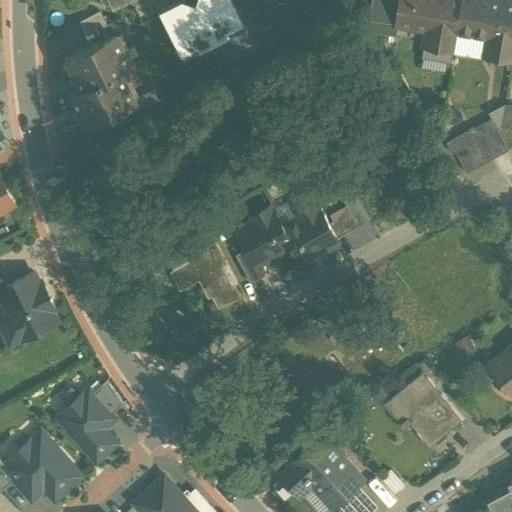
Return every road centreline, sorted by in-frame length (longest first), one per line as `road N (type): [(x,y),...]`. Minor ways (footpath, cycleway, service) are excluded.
road 1 (residential): [(16,0),(19,87),(39,212),(74,287),(156,400)]
road 2 (residential): [(156,400),(272,311),(466,196),(493,195),(511,216)]
road 3 (residential): [(176,426),(76,511)]
road 4 (residential): [(511,441),(411,511)]
